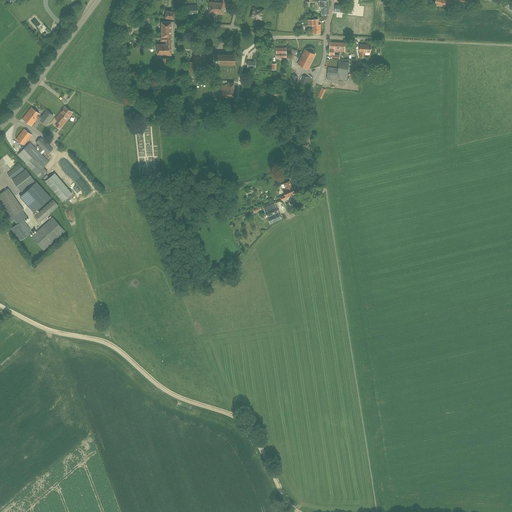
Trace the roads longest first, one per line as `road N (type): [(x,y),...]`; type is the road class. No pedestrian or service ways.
road 1 (track): [(296,511),(235,418),(174,396),(109,345),(48,331),(0,306)]
road 2 (residential): [(319,192),(299,169),(291,135),(321,69),(325,37)]
road 3 (tertiary): [(0,127),(98,0)]
